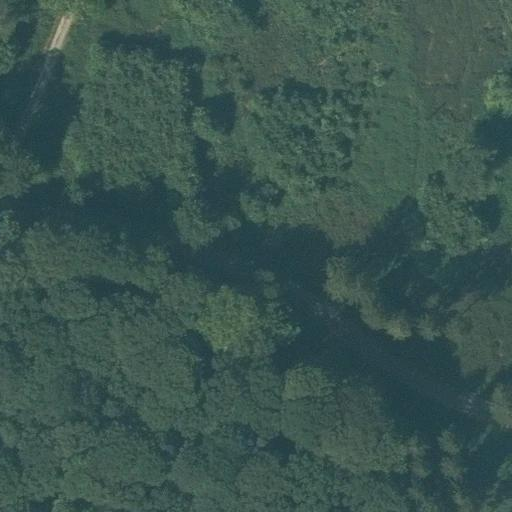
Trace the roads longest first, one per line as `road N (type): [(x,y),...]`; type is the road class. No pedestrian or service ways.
road 1 (track): [(511,424),(393,369),(209,253),(6,207)]
road 2 (track): [(6,207),(86,0)]
